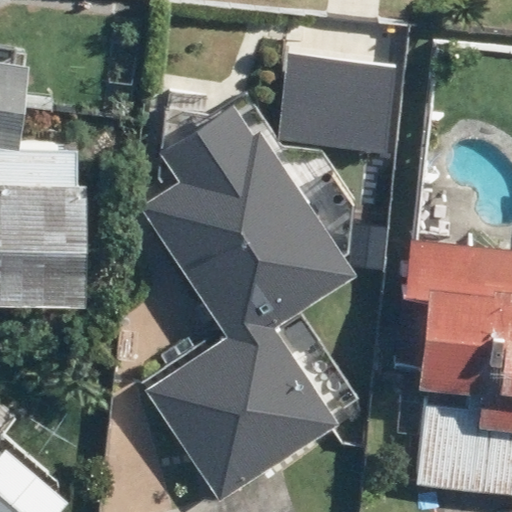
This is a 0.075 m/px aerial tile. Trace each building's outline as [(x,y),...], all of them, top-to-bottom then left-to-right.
[(0,126),(20,128),(27,29),(0,27),(0,126)] [(226,318),(141,377),(221,501),(343,416),(337,408),(359,393),(299,307),(358,266),(263,129),(150,208),(226,318)] [(0,300),(84,302),(87,175),(74,175),(75,141),(0,139),(0,300)] [(511,239),(407,232),(393,433),(420,435),(417,478),(511,485),(511,239)] [(0,395),(0,511),(69,511),(87,490),(86,454),(8,387),(0,395)]
